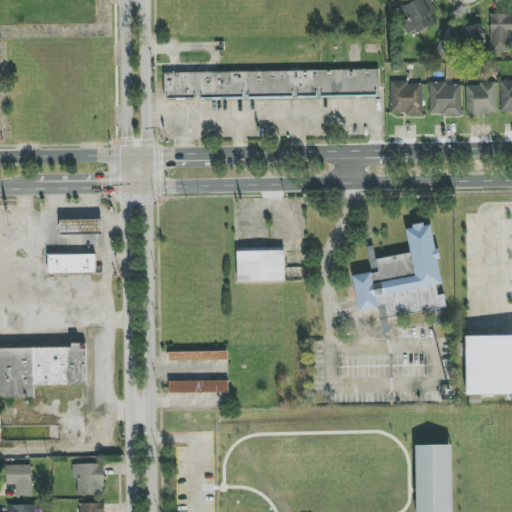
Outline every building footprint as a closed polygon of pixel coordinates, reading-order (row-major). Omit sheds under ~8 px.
[(435,12),(430,0),(415,0),(404,6),(416,34),(437,24),(432,13),(435,12)] [(490,53),(509,53),(510,41),(511,41),(511,14),(491,14),(490,53)] [(485,45),(483,25),(462,27),(464,47),(485,45)] [(164,73),(165,100),(379,97),(378,70),(164,73)] [(511,113),(511,80),(500,80),(501,114),(511,113)] [(391,83),(391,113),(406,113),(406,117),(424,116),(424,83),(391,83)] [(461,83),(429,84),(430,117),(462,116),(461,83)] [(466,85),(466,115),(496,115),(496,84),(466,85)] [(238,282),(286,281),(286,251),(237,252),(238,282)] [(49,274),(96,273),(95,255),(48,255),(49,274)] [(467,396),(511,394),(511,336),(466,337),(467,396)] [(229,360),(228,351),(169,353),(169,362),(229,360)] [(169,394),(229,393),(229,381),(169,382),(169,394)] [(452,511),(451,446),(416,446),(417,511),(452,511)] [(78,496),(104,495),(104,464),(73,465),(73,478),(77,478),(78,496)] [(32,465),(5,466),(5,485),(16,485),(16,497),(33,496),(32,465)] [(104,511),(105,504),(80,503),(79,511),(104,511)]
